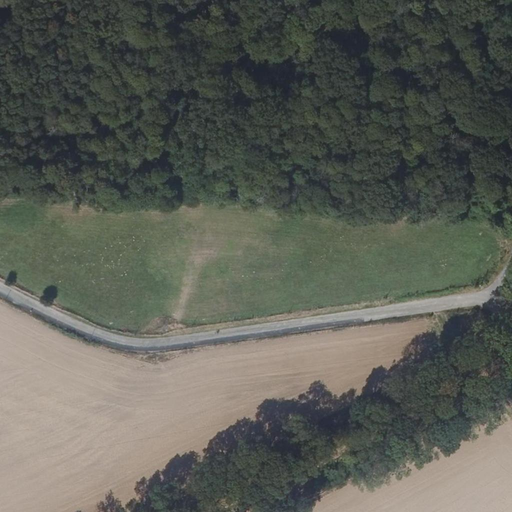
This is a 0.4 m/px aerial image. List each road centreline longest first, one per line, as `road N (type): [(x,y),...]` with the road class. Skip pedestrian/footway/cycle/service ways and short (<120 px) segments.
road 1 (unclassified): [(0,292),(33,315),(119,343),(270,331),(494,297),(511,335)]
road 2 (track): [(228,511),(511,364)]
